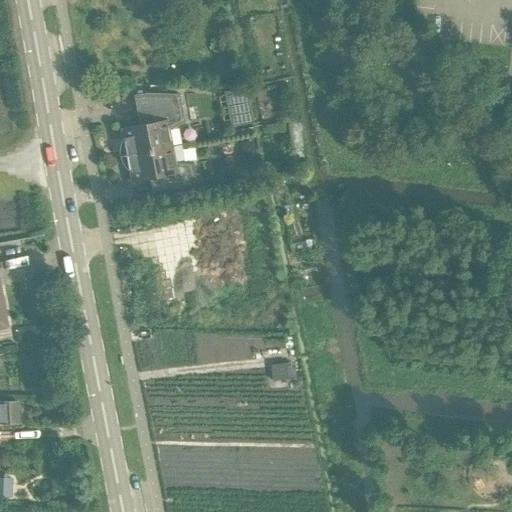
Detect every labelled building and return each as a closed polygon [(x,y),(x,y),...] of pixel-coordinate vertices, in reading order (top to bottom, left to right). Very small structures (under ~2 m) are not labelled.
[(172,78),(184,78),(184,65),(173,64),(172,78)] [(231,127),(253,123),(246,92),(224,92),(231,127)] [(146,124),(122,129),(123,139),(121,142),(120,145),(119,149),(119,153),(120,157),(140,153),(172,147),(169,129),(183,122),(179,94),(145,93),(140,94),(146,124)] [(172,147),(140,153),(120,157),(120,158),(121,162),(123,165),(125,168),(127,171),(130,173),(132,182),(149,179),(150,182),(160,180),(162,192),(196,185),(192,165),(176,164),(172,147)] [(272,365),(274,381),(290,379),(288,363),(272,365)] [(0,423),(17,423),(16,401),(0,402),(0,423)] [(0,496),(10,497),(10,478),(0,478),(0,496)]
